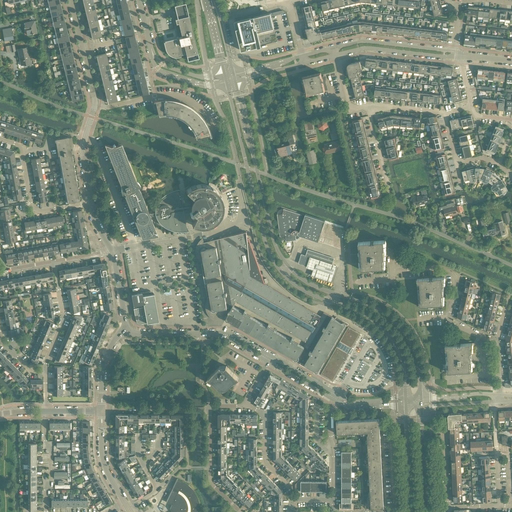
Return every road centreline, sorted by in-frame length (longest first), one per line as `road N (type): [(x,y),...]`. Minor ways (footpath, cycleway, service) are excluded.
road 1 (secondary): [(420,403),(414,350),(399,327),(372,306),(303,279),(282,258),(257,171)]
road 2 (secondary): [(247,167),(276,265),(311,294),(380,324),(400,355),(407,404)]
road 3 (unclassified): [(511,265),(416,223),(257,171)]
road 4 (residential): [(497,343),(449,322),(458,278),(449,271),(392,271)]
road 5 (residential): [(237,511),(210,476),(209,406),(245,404)]
road 6 (tertiary): [(125,330),(224,335),(269,359)]
road 7 (residential): [(214,134),(199,107),(180,96),(94,108)]
road 8 (tertiary): [(334,52),(363,45),(458,55)]
